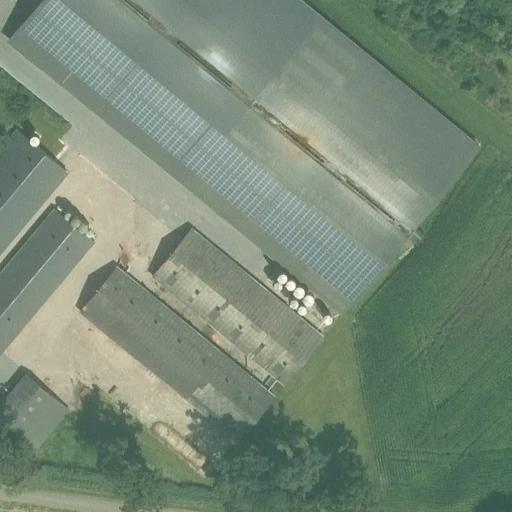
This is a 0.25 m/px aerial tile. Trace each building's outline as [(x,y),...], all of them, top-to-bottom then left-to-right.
[(342,316),(407,236),(417,244),(425,234),(416,226),(481,147),(320,15),(301,0),(41,0),(7,42),(182,185),(342,316)] [(20,131),(0,153),(0,256),(69,173),(20,131)] [(89,165),(107,181),(123,163),(106,147),(89,165)] [(55,206),(0,272),(0,355),(95,240),(55,206)] [(284,384),(323,337),(192,229),(153,276),(284,384)] [(274,396),(116,267),(80,311),(238,440),(274,396)] [(102,342),(94,347),(104,364),(113,358),(102,342)] [(70,411),(26,372),(0,403),(0,417),(38,450),(70,411)]
